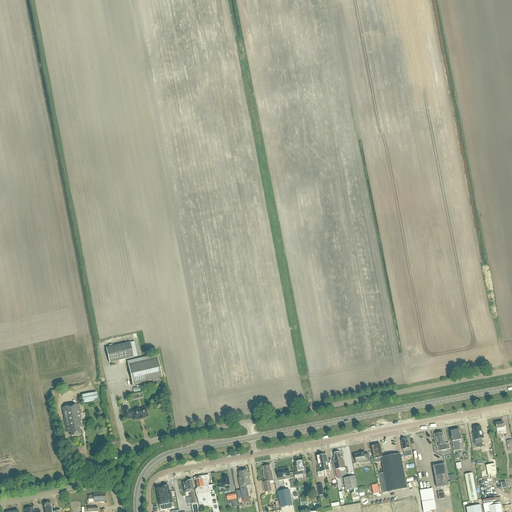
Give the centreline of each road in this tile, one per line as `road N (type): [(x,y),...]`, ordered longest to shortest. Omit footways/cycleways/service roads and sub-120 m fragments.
road 1 (unclassified): [(248,421),(511,370)]
road 2 (secondary): [(251,438),(511,387)]
road 3 (residential): [(255,454),(511,405)]
road 4 (unclassified): [(99,469),(138,446),(248,421)]
road 5 (secondary): [(137,511),(142,479),(160,459),(251,438)]
